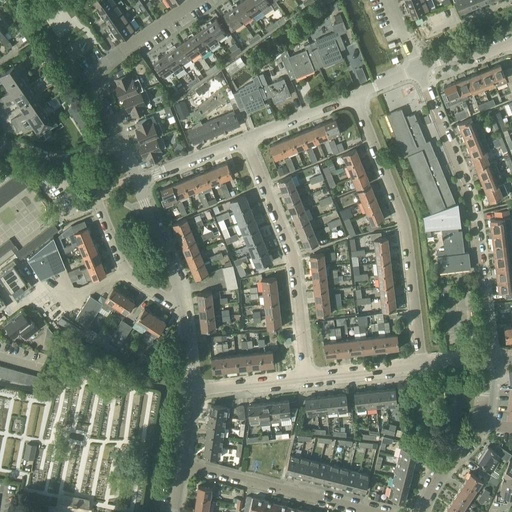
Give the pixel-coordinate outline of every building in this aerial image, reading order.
[(101,0),(96,4),(102,13),(117,2),(115,0),(101,0)] [(102,13),(108,22),(123,11),(121,7),(126,3),(123,0),(118,3),(117,2),(102,13)] [(254,0),(243,0),(242,1),(253,16),(256,20),(264,14),(254,0)] [(254,0),(264,14),(274,8),(273,7),(278,4),(276,0),(275,0),(254,0)] [(426,0),(423,0),(408,6),(412,16),(430,9),(426,0)] [(467,0),(455,0),(460,12),(471,8),(467,0)] [(242,1),(233,7),(244,22),(253,16),(242,1)] [(244,22),(233,7),(224,13),(228,19),(225,21),(232,31),(235,29),(244,22)] [(108,22),(114,31),(129,20),(123,11),(108,22)] [(316,60),(317,60),(322,58),(325,65),(343,58),(339,49),(345,47),(345,48),(346,48),(340,34),(348,31),(344,22),(340,14),(334,16),(337,23),(332,25),(335,32),(315,40),(315,41),(310,43),(316,60)] [(0,36),(8,48),(12,45),(0,26),(0,18),(1,18),(0,16),(0,36)] [(216,18),(207,24),(218,40),(227,34),(216,18)] [(129,20),(114,31),(120,40),(136,29),(129,20)] [(207,24),(198,31),(212,50),(219,45),(216,41),(218,40),(207,24)] [(198,31),(189,37),(202,56),(212,50),(198,31)] [(189,37),(181,43),(191,58),(196,55),(198,54),(200,57),(202,56),(189,37)] [(172,48),(172,49),(182,64),(191,58),(181,43),(172,48)] [(286,51),(281,55),(281,56),(286,68),(292,66),(297,77),(314,70),(314,69),(319,67),(316,60),(310,43),(304,45),(306,49),(288,56),(286,51)] [(238,48),(228,55),(231,58),(241,51),(238,48)] [(172,49),(163,55),(173,70),(176,74),(182,69),(180,66),(182,64),(172,49)] [(173,70),(163,55),(154,61),(164,77),(173,70)] [(231,58),(228,55),(222,60),(224,63),(231,58)] [(281,56),(277,60),(281,71),(287,69),(286,68),(281,56)] [(240,57),(235,60),(240,67),(245,64),(240,57)] [(500,64),(489,69),(494,82),(496,86),(507,82),(505,76),(503,71),(500,64)] [(0,81),(3,80),(7,85),(21,75),(14,65),(0,74),(0,81)] [(511,67),(503,71),(505,76),(511,73),(511,67)] [(121,99),(124,98),(124,97),(143,90),(143,89),(138,78),(133,80),(133,79),(130,80),(125,68),(114,73),(116,78),(118,84),(116,85),(121,99)] [(489,69),(478,73),(483,86),(494,82),(489,69)] [(214,76),(218,82),(224,79),(220,72),(214,76)] [(478,73),(467,78),(472,91),(483,86),(478,73)] [(264,74),(258,76),(267,98),(272,96),(274,101),(291,95),(284,78),(268,84),(264,74)] [(0,97),(0,103),(0,104),(28,85),(21,75),(7,85),(10,90),(0,97)] [(240,92),(234,94),(235,97),(239,106),(241,111),(246,109),(247,112),(265,105),(263,99),(267,98),(258,76),(258,75),(253,78),(255,83),(245,86),(246,88),(239,90),(240,92)] [(467,78),(456,82),(463,101),(468,98),(466,93),(472,91),(467,78)] [(463,101),(456,82),(444,87),(446,91),(441,93),(447,107),(463,100),(463,101)] [(17,100),(20,105),(35,95),(28,85),(0,104),(4,108),(17,100)] [(203,85),(196,90),(200,94),(201,93),(203,93),(205,91),(205,90),(206,89),(203,85)] [(124,97),(124,98),(129,110),(131,110),(134,116),(145,111),(143,105),(145,104),(145,102),(150,100),(145,88),(143,89),(143,90),(124,97)] [(11,119),(14,124),(42,105),(35,95),(20,105),(24,111),(11,119)] [(162,102),(168,106),(171,101),(165,97),(162,102)] [(231,102),(227,104),(229,109),(234,108),(239,106),(235,97),(234,97),(230,98),(230,99),(231,102)] [(487,101),(478,105),(480,111),(489,107),(487,101)] [(183,102),(176,104),(180,115),(187,113),(183,102)] [(74,104),(69,108),(73,115),(79,111),(74,104)] [(42,105),(14,124),(19,131),(23,128),(26,132),(31,128),(37,135),(54,123),(42,105)] [(174,115),(170,106),(165,108),(168,117),(174,115)] [(425,229),(442,227),(458,225),(461,225),(457,202),(454,202),(451,195),(452,195),(430,140),(426,142),(415,114),(414,114),(414,112),(408,114),(408,113),(404,115),(401,108),(387,114),(405,157),(408,155),(432,213),(432,214),(424,218),(425,229)] [(235,111),(209,121),(215,135),(240,125),(235,111)] [(139,143),(139,144),(161,135),(163,134),(159,122),(156,123),(153,116),(136,122),(139,129),(136,130),(141,142),(139,143)] [(459,123),(463,135),(476,130),(476,129),(472,118),(459,123)] [(336,119),(325,124),(330,137),(341,132),(336,119)] [(499,120),(503,131),(507,130),(503,119),(499,120)] [(215,135),(209,121),(203,123),(201,121),(193,127),(189,129),(195,143),(215,135)] [(325,124),(314,128),(319,141),(330,137),(325,124)] [(463,135),(468,146),(486,139),(481,127),(476,129),(476,130),(463,135)] [(314,128),(303,132),(308,146),(319,141),(314,128)] [(503,131),(508,143),(511,141),(507,130),(503,131)] [(303,132),(292,136),(297,150),(308,146),(303,132)] [(161,135),(139,144),(144,157),(147,156),(149,162),(161,157),(159,151),(161,150),(160,149),(166,146),(161,135)] [(292,136),(281,141),(287,154),(297,150),(292,136)] [(468,146),(472,157),(485,152),(485,151),(490,149),(486,139),(468,146)] [(287,154),(281,141),(270,145),(275,159),(287,154)] [(343,154),(348,165),(361,160),(356,149),(343,154)] [(472,157),(477,168),(490,163),(485,152),(472,157)] [(348,165),(352,177),(365,171),(361,160),(348,165)] [(477,168),(481,179),(494,174),(499,172),(495,161),(490,163),(477,168)] [(227,162),(216,167),(221,180),(233,176),(227,162)] [(286,166),(279,169),(281,174),(288,171),(286,166)] [(216,167),(205,171),(210,185),(221,180),(216,167)] [(0,205),(28,184),(18,171),(12,176),(7,170),(0,175),(0,205)] [(205,171),(194,176),(199,189),(210,185),(205,171)] [(365,171),(352,177),(357,188),(370,183),(365,171)] [(331,172),(326,174),(330,186),(335,184),(332,175),(331,172)] [(481,179),(486,190),(499,185),(494,174),(481,179)] [(194,176),(183,180),(189,194),(199,189),(194,176)] [(278,181),(283,192),(296,187),(291,176),(278,181)] [(183,180),(172,185),(178,198),(189,194),(183,180)] [(499,185),(486,190),(491,202),(503,197),(503,196),(508,194),(504,183),(499,185)] [(178,198),(172,185),(161,189),(165,198),(161,200),(164,208),(174,204),(172,200),(178,198)] [(358,191),(362,202),(375,196),(371,186),(358,191)] [(283,192),(287,203),(300,198),(296,187),(283,192)] [(230,200),(235,212),(249,206),(245,194),(230,200)] [(362,202),(367,213),(380,208),(375,196),(362,202)] [(287,203),(292,214),(305,209),(300,198),(287,203)] [(235,212),(239,223),(254,217),(249,206),(235,212)] [(340,211),(345,222),(351,220),(349,217),(353,216),(349,207),(340,211)] [(380,208),(367,213),(371,224),(367,226),(369,231),(381,226),(379,222),(385,219),(380,208)] [(292,214),(296,226),(309,220),(305,209),(292,214)] [(490,220),(492,232),(506,231),(511,230),(510,218),(509,218),(508,210),(494,212),(495,220),(490,220)] [(239,223),(244,234),(258,228),(254,217),(239,223)] [(173,223),(178,235),(191,229),(186,218),(173,223)] [(195,221),(197,227),(205,224),(203,218),(195,221)] [(296,226),(301,237),(314,231),(309,220),(296,226)] [(351,220),(345,222),(348,229),(353,227),(351,220)] [(15,252),(20,259),(59,230),(53,223),(18,250),(15,252)] [(79,244),(92,239),(88,227),(74,233),(71,225),(62,233),(63,237),(68,235),(72,243),(66,246),(68,251),(75,249),(74,246),(79,244)] [(458,225),(442,227),(445,250),(437,251),(439,272),(471,268),(469,252),(465,252),(462,230),(458,230),(458,225)] [(244,234),(248,245),(263,239),(258,228),(244,234)] [(178,235),(182,245),(195,240),(191,229),(178,235)] [(213,230),(207,232),(209,238),(216,235),(213,230)] [(314,231),(301,237),(306,248),(319,243),(314,231)] [(492,232),(493,244),(507,242),(506,231),(492,232)] [(209,238),(207,232),(200,235),(203,240),(209,238)] [(374,239),(375,251),(389,249),(388,237),(382,238),(381,233),(370,234),(371,240),(374,239)] [(54,237),(53,237),(29,256),(42,276),(65,267),(66,267),(54,237)] [(0,256),(11,248),(15,245),(10,238),(0,245),(0,256)] [(79,244),(84,256),(97,250),(92,239),(79,244)] [(248,245),(253,256),(267,250),(263,239),(248,245)] [(182,245),(187,256),(200,251),(195,240),(182,245)] [(493,244),(495,256),(511,253),(511,241),(507,242),(493,244)] [(343,257),(343,262),(348,261),(346,249),(329,251),(330,259),(336,258),(337,257),(343,257)] [(375,251),(377,263),(391,261),(389,249),(375,251)] [(84,256),(88,266),(88,267),(101,261),(97,250),(84,256)] [(267,250),(253,256),(257,267),(259,272),(269,268),(267,263),(272,261),(267,250)] [(187,256),(191,267),(204,262),(200,251),(187,256)] [(222,251),(216,254),(218,259),(224,257),(222,251)] [(310,255),(311,267),(325,265),(324,253),(310,255)] [(511,253),(495,256),(496,268),(510,266),(511,265),(511,253)] [(218,259),(216,254),(209,257),(211,262),(218,259)] [(6,270),(0,273),(0,279),(3,284),(4,284),(5,282),(18,301),(19,301),(16,297),(29,288),(33,285),(29,279),(26,280),(24,277),(26,275),(15,259),(4,266),(6,270)] [(74,269),(76,275),(82,272),(84,272),(87,280),(93,278),(94,280),(106,275),(106,273),(101,261),(88,267),(88,266),(81,270),(80,267),(74,269)] [(377,263),(378,275),(392,273),(391,261),(377,263)] [(204,262),(191,267),(196,278),(209,273),(204,262)] [(311,267),(313,278),(327,277),(325,265),(311,267)] [(496,268),(498,279),(511,278),(511,277),(511,272),(511,273),(510,266),(496,268)] [(378,275),(380,287),(393,285),(392,273),(378,275)] [(262,279),(264,291),(278,289),(276,277),(262,279)] [(313,278),(314,291),(328,289),(327,277),(313,278)] [(511,281),(511,278),(498,279),(499,292),(511,290),(511,281)] [(380,287),(381,299),(395,297),(393,285),(380,287)] [(103,304),(103,303),(101,306),(98,310),(107,316),(111,309),(114,311),(124,294),(114,287),(103,304)] [(264,291),(265,303),(279,301),(278,289),(264,291)] [(314,291),(315,303),(329,301),(328,289),(314,291)] [(197,293),(199,305),(213,304),(212,292),(197,293)] [(135,301),(124,294),(114,311),(118,314),(121,309),(127,313),(135,301)] [(92,320),(93,317),(89,314),(98,300),(90,295),(76,318),(88,326),(92,320)] [(395,297),(381,299),(382,311),(396,309),(395,297)] [(98,300),(89,314),(93,317),(98,310),(101,306),(103,303),(98,300)] [(265,303),(267,315),(280,314),(279,301),(265,303)] [(329,301),(315,303),(317,314),(331,313),(329,301)] [(199,305),(200,317),(214,316),(213,304),(199,305)] [(137,319),(147,326),(155,314),(145,307),(137,319)] [(6,325),(15,337),(22,331),(27,337),(39,328),(30,317),(28,319),(22,312),(6,325)] [(155,314),(147,326),(149,327),(147,330),(151,333),(153,330),(158,333),(166,321),(155,314)] [(280,314),(267,315),(268,328),(282,326),(280,314)] [(64,315),(60,321),(80,335),(84,328),(64,315)] [(214,316),(200,317),(202,330),(216,328),(214,316)] [(114,343),(128,322),(123,319),(112,334),(103,328),(100,333),(99,332),(92,343),(96,345),(98,342),(109,350),(113,344),(110,342),(111,341),(114,343)] [(133,326),(128,322),(114,343),(120,346),(133,326)] [(373,337),(375,351),(387,349),(385,336),(385,329),(379,330),(379,336),(373,337)] [(385,336),(387,349),(399,348),(398,334),(391,335),(390,329),(385,329),(385,336)] [(366,331),(360,332),(361,338),(363,352),(375,351),(373,337),(367,338),(366,331)] [(355,339),(349,340),(351,354),(363,352),(361,338),(360,332),(354,333),(355,339)] [(336,335),(330,336),(331,342),(324,343),(326,357),(338,355),(336,341),(336,335)] [(349,340),(336,341),(338,355),(351,354),(349,340)] [(273,351),(260,352),(262,366),(274,365),(273,351)] [(260,352),(248,353),(250,367),(262,366),(260,352)] [(141,359),(146,362),(150,356),(145,353),(141,359)] [(248,353),(236,354),(237,368),(250,367),(248,353)] [(236,354),(224,356),(225,370),(237,368),(236,354)] [(225,370),(224,356),(212,357),(213,371),(225,370)] [(4,377),(11,379),(14,369),(7,367),(4,377)] [(11,379),(18,381),(20,371),(14,369),(11,379)] [(18,381),(25,383),(27,372),(20,371),(18,381)] [(25,383),(31,385),(34,374),(27,372),(25,383)] [(34,374),(31,385),(40,388),(43,377),(34,374)] [(395,388),(385,389),(387,406),(397,405),(395,388)] [(385,389),(375,391),(377,407),(387,406),(385,389)] [(375,391),(365,392),(367,408),(377,407),(375,391)] [(367,408),(365,392),(354,393),(356,409),(367,408)] [(346,394),(336,395),(338,411),(348,410),(346,394)] [(336,395),(326,396),(328,412),(338,411),(336,395)] [(326,396),(316,397),(317,413),(328,412),(326,396)] [(317,413),(316,397),(305,398),(307,415),(317,413)] [(289,400),(279,401),(280,417),(291,416),(290,415),(296,415),(298,407),(297,401),(289,402),(289,400)] [(279,401),(269,402),(271,422),(281,421),(280,417),(279,401)] [(259,403),(261,419),(261,424),(271,423),(271,422),(269,402),(259,403)] [(212,403),(210,414),(227,416),(228,406),(212,403)] [(250,421),(261,419),(259,403),(248,404),(250,421)] [(242,418),(246,418),(245,405),(238,405),(239,418),(242,418)] [(210,414),(209,424),(225,426),(227,416),(210,414)] [(209,424),(207,434),(224,436),(225,426),(209,424)] [(398,429),(396,436),(404,438),(404,431),(398,429)] [(207,434),(206,444),(222,446),(224,436),(207,434)] [(383,436),(382,442),(380,448),(385,449),(386,443),(387,443),(390,444),(392,443),(393,439),(383,436)] [(367,442),(367,447),(365,452),(370,453),(371,447),(373,448),(374,443),(367,442)] [(37,445),(27,443),(24,457),(34,459),(37,445)] [(222,446),(206,444),(204,454),(221,457),(222,446)] [(478,461),(488,467),(488,466),(493,469),(498,462),(497,460),(494,458),(496,453),(499,455),(500,454),(508,459),(511,454),(498,445),(494,451),(488,446),(478,461)] [(401,447),(398,457),(414,461),(417,451),(401,447)] [(378,456),(376,462),(381,463),(383,457),(384,457),(387,457),(388,455),(379,452),(378,456)] [(286,471),(296,473),(300,457),(290,454),(286,471)] [(300,457),(296,473),(306,476),(310,460),(300,457)] [(398,457),(395,467),(412,471),(414,461),(398,457)] [(511,460),(510,459),(502,477),(503,478),(500,494),(496,494),(495,500),(507,502),(508,496),(511,497),(511,460)] [(320,462),(310,460),(306,476),(316,478),(320,462)] [(330,465),(320,462),(316,478),(326,481),(330,465)] [(340,468),(330,465),(326,481),(336,484),(340,468)] [(395,467),(393,477),(409,481),(412,471),(395,467)] [(336,484),(346,486),(350,470),(340,468),(336,484)] [(346,486),(356,489),(360,473),(350,470),(346,486)] [(370,475),(360,473),(356,489),(365,491),(370,475)] [(470,473),(464,483),(475,491),(482,480),(470,473)] [(393,477),(390,487),(407,491),(409,481),(393,477)] [(464,483),(457,493),(469,501),(475,491),(464,483)] [(199,485),(197,497),(210,499),(212,487),(199,485)] [(407,491),(390,487),(388,497),(404,501),(407,491)] [(490,492),(485,489),(481,495),(486,498),(490,492)] [(457,493),(451,503),(463,510),(469,501),(457,493)] [(61,506),(86,511),(89,500),(63,494),(61,506)] [(486,498),(481,495),(478,501),(482,504),(484,502),(487,504),(489,500),(486,498)] [(248,511),(261,511),(265,500),(253,497),(247,496),(244,511),(248,511)] [(197,497),(195,509),(208,511),(210,499),(197,497)] [(261,511),(274,511),(276,503),(265,500),(261,511)] [(274,511),(286,511),(288,506),(276,503),(274,511)] [(461,511),(463,510),(451,503),(445,511),(461,511)]
